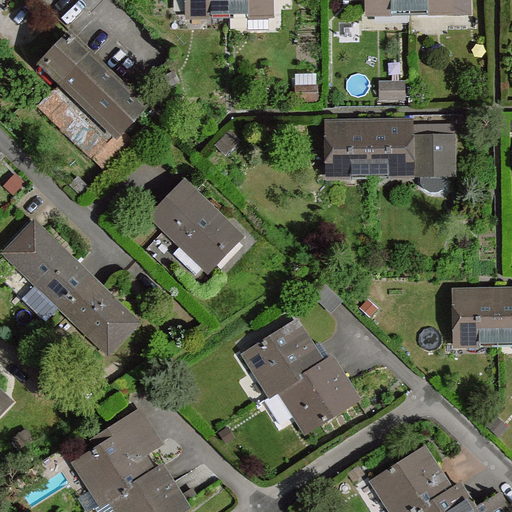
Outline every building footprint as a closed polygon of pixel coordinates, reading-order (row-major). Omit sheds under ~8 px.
[(190,0),(190,11),(230,11),(230,0),(190,0)] [(230,0),(230,11),(248,11),(269,10),(271,10),(270,0),(230,0)] [(410,0),(370,0),(370,9),(410,8),(410,0)] [(269,10),(248,11),(249,29),(269,29),(269,10)] [(143,108),(72,39),(46,65),(118,134),(143,108)] [(408,102),(407,83),(381,83),(382,102),(408,102)] [(320,104),(319,87),(297,87),(297,104),(320,104)] [(77,118),(51,94),(40,106),(65,131),(77,118)] [(94,135),(77,118),(65,131),(82,147),(94,135)] [(371,171),(371,128),(329,129),(331,172),(371,171)] [(410,128),(371,128),(371,171),(415,170),(415,177),(421,177),(448,176),(454,176),(453,137),(415,138),(415,142),(410,142),(410,128)] [(448,176),(421,177),(422,185),(425,190),(431,194),(438,194),(444,190),(448,184),(448,176)] [(186,185),(154,217),(184,245),(188,241),(209,262),(214,266),(241,238),(186,185)] [(36,225),(8,255),(63,307),(91,279),(36,225)] [(188,241),(184,245),(175,255),(196,276),(209,262),(188,241)] [(0,277),(48,323),(63,307),(8,255),(0,262),(0,277)] [(137,324),(91,279),(63,307),(110,353),(137,324)] [(330,313),(342,301),(323,281),(311,293),(330,313)] [(498,296),(458,297),(458,340),(499,339),(498,296)] [(511,296),(498,296),(499,339),(511,338),(511,296)] [(314,348),(298,322),(247,354),(273,396),(282,391),(324,364),(314,348)] [(332,359),(324,364),(282,391),(298,416),(308,434),(359,402),(348,384),(332,359)] [(282,391),(273,396),(266,400),(282,426),(298,416),(282,391)] [(0,415),(12,403),(0,392),(0,415)] [(126,431),(142,454),(162,441),(140,406),(91,439),(98,449),(126,431)] [(508,428),(497,419),(489,427),(500,437),(508,428)] [(98,449),(76,463),(103,505),(111,500),(154,472),(142,454),(126,431),(98,449)] [(418,511),(452,491),(437,468),(425,450),(374,481),(393,511),(418,511)] [(154,472),(111,500),(119,511),(185,511),(189,509),(163,467),(154,472)] [(460,486),(452,491),(418,511),(476,511),(460,486)] [(510,511),(500,496),(476,511),(510,511)] [(119,511),(111,500),(103,505),(97,509),(98,511),(119,511)]
